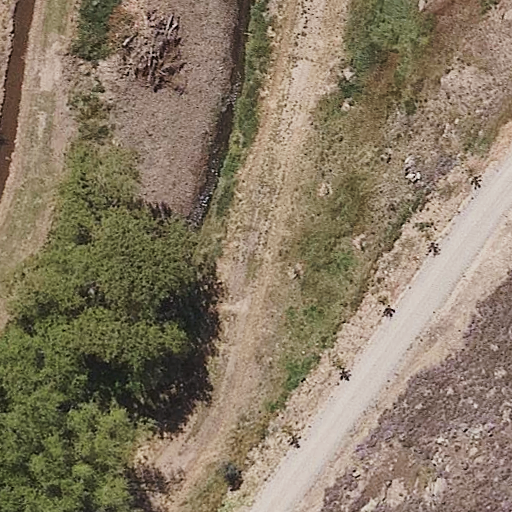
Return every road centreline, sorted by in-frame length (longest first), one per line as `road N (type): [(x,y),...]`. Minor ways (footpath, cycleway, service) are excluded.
road 1 (track): [(308,0),(207,398)]
road 2 (track): [(273,511),(511,177)]
